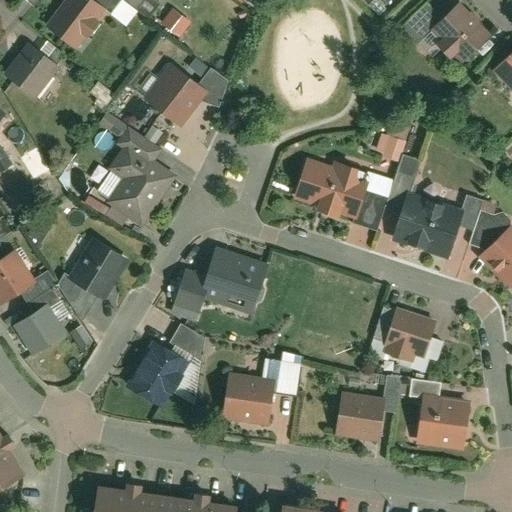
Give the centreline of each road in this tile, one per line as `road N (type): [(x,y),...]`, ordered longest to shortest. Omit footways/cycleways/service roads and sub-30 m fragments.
road 1 (residential): [(68,425),(507,488)]
road 2 (residential): [(243,225),(469,298),(488,314),(507,488)]
road 3 (residential): [(68,425),(196,211)]
road 4 (residential): [(196,211),(221,140),(266,156),(243,225)]
